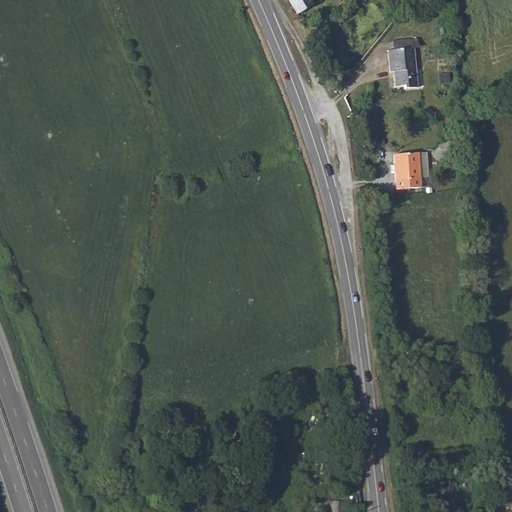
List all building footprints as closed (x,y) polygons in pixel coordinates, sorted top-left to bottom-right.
[(307,0),(286,0),(296,14),(311,5),(307,0)] [(390,41),(410,40),(414,40),(414,30),(389,31),(390,41)] [(413,82),(410,40),(390,41),(384,42),(386,63),(391,63),(391,69),(389,70),(389,80),(401,79),(401,82),(413,82)] [(422,153),(412,154),(413,176),(423,176),(422,153)] [(413,176),(412,154),(389,155),(391,187),(414,186),(413,176)] [(327,511),(344,511),(344,504),(328,503),(327,511)]
